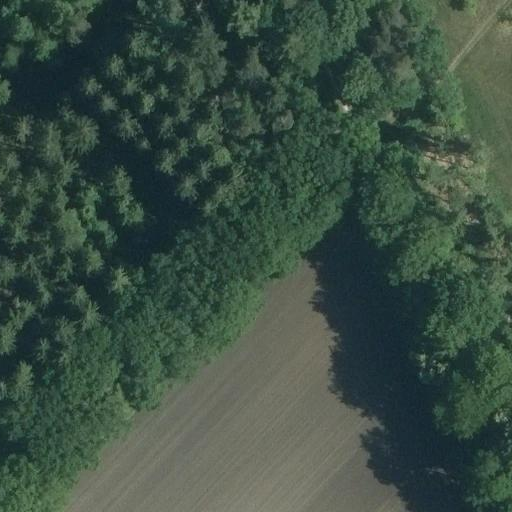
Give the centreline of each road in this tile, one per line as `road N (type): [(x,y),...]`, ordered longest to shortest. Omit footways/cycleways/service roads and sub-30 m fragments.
road 1 (track): [(0,491),(350,122),(441,83),(510,0)]
road 2 (track): [(511,400),(331,0)]
